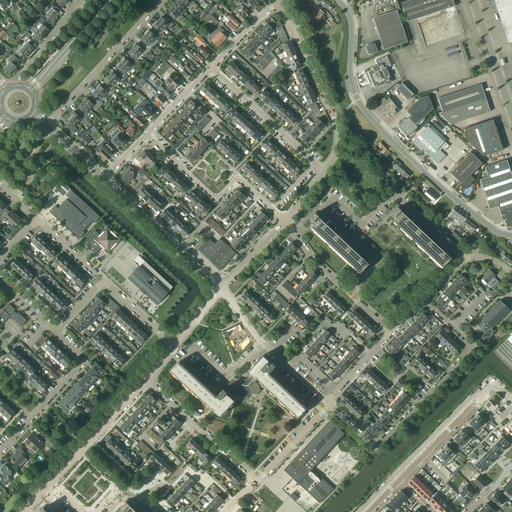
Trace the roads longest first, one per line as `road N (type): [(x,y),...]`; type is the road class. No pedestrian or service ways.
road 1 (tertiary): [(511,235),(454,199),(362,109),(350,79),(352,21),(339,0)]
road 2 (residential): [(422,300),(470,350),(380,443),(370,443),(326,402)]
road 3 (residential): [(283,221),(235,178),(216,200),(146,135)]
road 4 (residential): [(323,170),(337,128),(283,2)]
road 5 (residential): [(46,126),(160,0)]
road 6 (residential): [(0,453),(84,360),(54,332)]
road 7 (residential): [(511,399),(493,382),(398,480)]
road 8 (tertiary): [(219,286),(104,178)]
road 9 (residential): [(323,170),(213,70)]
road 10 (residential): [(147,378),(255,480)]
road 11 (tertiary): [(511,116),(472,0)]
